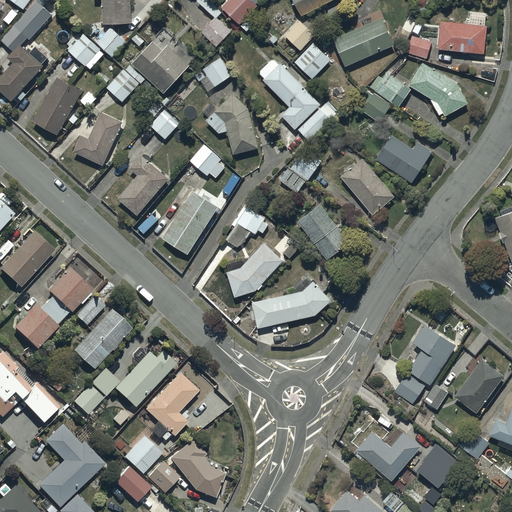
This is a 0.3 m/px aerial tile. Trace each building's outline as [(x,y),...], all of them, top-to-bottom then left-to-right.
[(0,40),(16,55),(52,14),(43,6),(46,3),(43,0),(38,0),(37,1),(36,0),(0,40)] [(31,0),(11,0),(25,10),(31,0)] [(132,23),(131,0),(102,0),(104,24),(132,23)] [(221,14),(204,0),(200,0),(184,20),(218,48),(233,31),(217,18),(221,14)] [(255,24),(248,17),(258,6),(257,4),(260,0),(259,0),(229,0),(223,8),(241,25),(248,31),(255,24)] [(294,0),(303,16),(334,0),(294,0)] [(334,39),(346,66),(395,46),(384,18),(382,19),(379,12),(370,16),(373,23),(334,39)] [(302,51),(315,35),(299,21),(286,37),(302,51)] [(442,22),(439,49),(485,54),(488,27),(442,22)] [(99,34),(94,39),(114,57),(128,42),(112,27),(102,37),(99,34)] [(101,49),(84,34),(81,38),(79,36),(75,40),(77,42),(74,45),(72,44),(68,49),(69,50),(86,66),(87,65),(91,69),(104,54),(100,50),(101,49)] [(432,42),(413,36),(408,52),(427,58),(432,42)] [(154,41),(133,64),(165,93),(190,66),(189,65),(197,56),(182,42),(174,50),(169,46),(164,51),(154,41)] [(314,79),(331,60),(313,44),(295,63),(314,79)] [(23,91),(44,66),(20,45),(8,59),(13,63),(0,78),(0,89),(13,101),(17,97),(21,100),(27,94),(23,91)] [(233,75),(221,58),(205,69),(208,75),(206,76),(204,73),(197,78),(199,82),(201,80),(209,92),(233,75)] [(291,107),(283,114),(310,142),(333,120),(331,118),(336,114),(334,113),(337,109),(329,100),(323,106),(282,63),(279,66),(273,59),(259,72),(266,79),(265,80),(291,107)] [(441,116),(445,114),(446,117),(470,104),(459,84),(424,64),(411,86),(431,98),(441,116)] [(131,66),(127,70),(142,84),(146,79),(140,74),(131,66)] [(140,84),(125,69),(108,87),(124,102),(140,84)] [(412,89),(389,73),(384,80),(379,77),(372,88),(400,107),(412,89)] [(83,92),(58,78),(34,121),(59,135),(83,92)] [(97,98),(90,91),(81,101),(89,107),(97,98)] [(373,95),(368,91),(366,94),(367,96),(359,107),(377,121),(382,114),(384,116),(391,106),(375,93),(373,95)] [(250,109),(233,94),(218,110),(212,104),(204,112),(211,118),(207,122),(219,133),(229,131),(235,154),(259,148),(250,109)] [(180,124),(165,110),(151,125),(159,132),(158,133),(166,140),(180,124)] [(123,122),(101,112),(89,138),(81,134),(73,152),(104,166),(123,122)] [(391,135),(377,160),(414,183),(434,152),(418,143),(414,149),(391,135)] [(223,160),(204,145),(191,162),(209,177),(223,160)] [(309,181),(322,161),(305,149),(291,169),(309,181)] [(140,215),(169,179),(141,156),(128,173),(135,178),(119,198),(140,215)] [(396,197),(363,159),(342,177),(374,215),(396,197)] [(307,180),(289,167),(288,169),(286,168),(280,176),(282,177),(280,180),(298,193),(307,180)] [(219,206),(194,190),(164,238),(189,254),(219,206)] [(0,229),(14,214),(0,200),(0,229)] [(250,258),(250,257),(245,243),(252,232),(256,234),(259,230),(263,233),(269,225),(264,222),(266,218),(248,207),(249,206),(246,204),(233,225),(235,226),(227,239),(240,247),(245,259),(228,264),(229,272),(228,273),(235,298),(257,291),(284,261),(264,243),(250,258)] [(350,244),(322,205),(298,222),(326,261),(350,244)] [(511,208),(511,207),(501,211),(503,216),(495,219),(501,233),(499,233),(503,243),(504,242),(511,261),(511,208)] [(54,249),(34,231),(0,268),(21,287),(54,249)] [(301,246),(295,240),(284,253),(291,259),(301,246)] [(54,295),(41,308),(36,304),(15,327),(38,349),(59,326),(57,325),(58,324),(70,311),(72,313),(82,303),(82,304),(92,294),(90,292),(92,290),(70,268),(49,290),(54,295)] [(304,292),(253,303),(258,328),(316,316),(332,301),(315,282),(304,292)] [(105,306),(95,297),(77,315),(87,325),(105,306)] [(132,329),(111,310),(73,350),(94,369),(112,349),(113,351),(118,346),(116,345),(132,329)] [(423,346),(409,368),(432,382),(457,342),(424,320),(412,339),(423,346)] [(155,354),(147,347),(113,384),(134,403),(175,358),(161,346),(155,354)] [(0,414),(3,418),(21,400),(43,423),(60,407),(36,383),(34,385),(3,352),(0,354),(0,414)] [(503,372),(481,355),(453,393),(475,409),(503,372)] [(198,385),(179,367),(145,404),(174,431),(187,416),(178,407),(198,385)] [(68,382),(56,370),(46,381),(57,392),(68,382)] [(425,382),(406,370),(394,389),(414,401),(425,382)] [(448,390),(435,381),(423,398),(437,407),(448,390)] [(88,410),(103,394),(90,382),(75,397),(88,410)] [(511,442),(511,403),(505,421),(495,417),(489,433),(511,442)] [(60,504),(104,460),(84,439),(81,441),(62,421),(45,438),(63,457),(38,481),(60,504)] [(372,428),(357,446),(391,475),(420,441),(404,427),(390,443),(372,428)] [(477,457),(489,440),(471,427),(459,444),(477,457)] [(163,454),(145,436),(124,456),(143,474),(163,454)] [(206,455),(195,439),(171,457),(196,490),(216,498),(226,474),(211,468),(203,457),(206,455)] [(435,439),(414,464),(437,483),(458,459),(435,439)] [(180,477),(162,460),(147,476),(165,493),(180,477)] [(151,487),(128,466),(119,475),(121,476),(115,482),(137,502),(151,487)] [(42,511),(14,482),(0,494),(0,511),(42,511)] [(347,485),(330,506),(337,511),(382,511),(385,509),(365,492),(361,497),(347,485)] [(94,511),(77,494),(60,511),(61,511),(94,511)] [(422,511),(403,499),(394,511),(422,511)]
